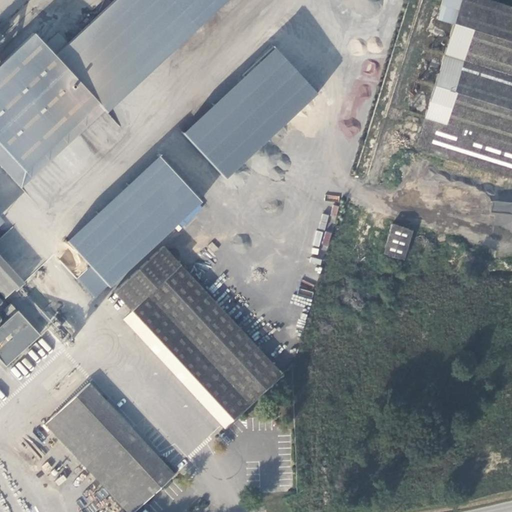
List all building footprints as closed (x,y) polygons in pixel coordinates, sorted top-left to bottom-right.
[(119,0),(58,57),(100,103),(109,112),(200,28),(174,0),(119,0)] [(174,0),(200,28),(230,0),(174,0)] [(511,6),(490,0),(443,0),(438,18),(454,23),(416,148),(511,177),(511,6)] [(37,34),(0,67),(0,142),(10,154),(0,163),(16,181),(100,103),(37,34)] [(274,46),(183,135),(228,180),(318,92),(308,81),(318,71),(312,66),(317,61),(314,57),(307,63),(303,59),(295,68),(274,46)] [(10,154),(0,142),(0,163),(10,154)] [(203,202),(189,187),(160,156),(68,240),(111,287),(203,202)] [(404,260),(413,230),(393,223),(385,254),(404,260)] [(283,372),(163,245),(115,291),(131,310),(124,317),(225,425),(283,372)] [(0,270),(15,287),(16,289),(23,284),(0,259),(0,270)] [(0,289),(6,296),(15,287),(0,270),(0,289)] [(8,318),(17,309),(10,303),(1,312),(8,318)] [(0,325),(0,356),(8,365),(41,333),(19,309),(0,325)] [(133,511),(174,473),(90,383),(46,422),(130,511),(133,511)] [(511,445),(469,456),(474,478),(511,469),(511,445)]
